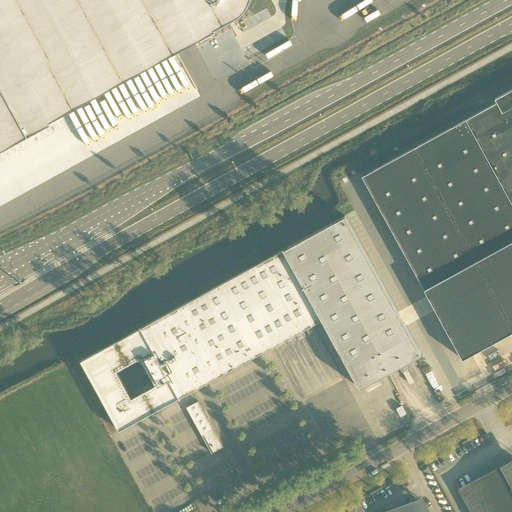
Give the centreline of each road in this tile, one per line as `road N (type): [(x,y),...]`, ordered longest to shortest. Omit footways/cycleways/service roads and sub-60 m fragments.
road 1 (primary): [(0,307),(511,24)]
road 2 (primary): [(505,0),(0,270)]
road 3 (unclassified): [(281,511),(511,386)]
